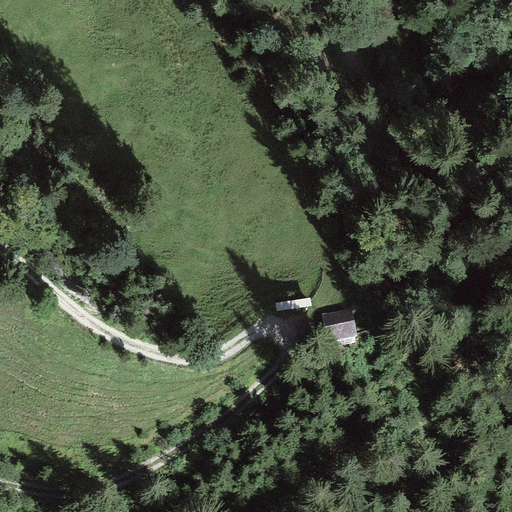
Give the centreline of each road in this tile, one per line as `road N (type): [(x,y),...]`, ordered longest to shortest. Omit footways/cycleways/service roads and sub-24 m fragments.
road 1 (track): [(291,349),(291,329),(274,323),(209,358),(158,354),(69,309),(0,245)]
road 2 (track): [(291,349),(231,413),(120,480),(79,493),(0,486)]
